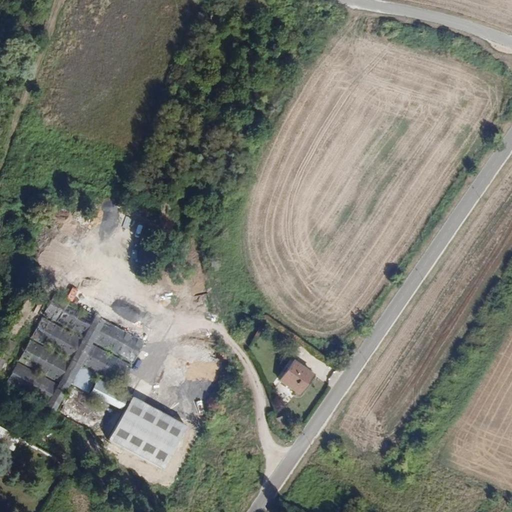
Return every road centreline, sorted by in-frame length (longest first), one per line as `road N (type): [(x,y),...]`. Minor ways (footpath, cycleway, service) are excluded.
road 1 (track): [(293,0),(293,74),(207,251),(221,314),(264,412),(272,484)]
road 2 (unclassified): [(253,511),(511,139)]
road 3 (unclassified): [(351,0),(511,44)]
road 4 (track): [(0,153),(60,0)]
